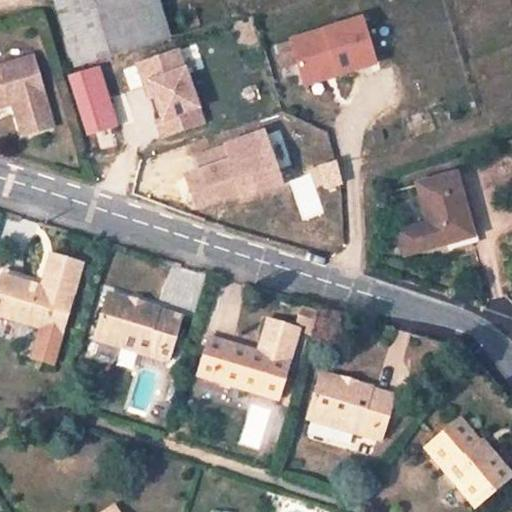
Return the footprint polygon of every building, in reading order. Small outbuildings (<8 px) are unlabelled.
[(62,0),(81,62),(166,36),(155,0),(62,0)] [(302,90),(376,68),(362,17),(287,39),(302,90)] [(181,49),(137,62),(158,139),(203,127),(181,49)] [(29,55),(0,62),(0,104),(6,103),(15,136),(48,127),(29,55)] [(84,139),(118,129),(100,67),(66,77),(84,139)] [(159,183),(162,211),(170,214),(240,190),(243,195),(271,184),(260,152),(256,142),(218,154),(220,163),(159,183)] [(454,164),(414,172),(424,208),(394,214),(400,241),(469,226),(454,164)] [(72,257),(41,247),(35,268),(45,272),(41,283),(0,271),(0,313),(51,329),(72,257)] [(174,308),(102,288),(89,332),(161,353),(174,308)] [(295,322),(266,313),(260,332),(269,335),(265,346),(208,329),(196,369),(274,392),(295,322)] [(389,388),(319,368),(306,411),(376,434),(389,388)] [(458,417),(422,447),(472,505),(500,481),(473,449),(480,442),(458,417)]
